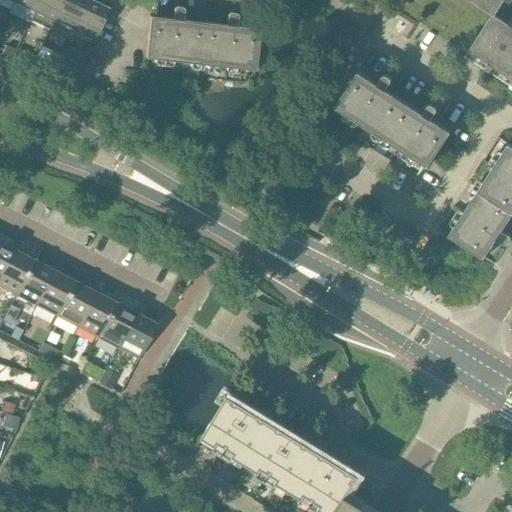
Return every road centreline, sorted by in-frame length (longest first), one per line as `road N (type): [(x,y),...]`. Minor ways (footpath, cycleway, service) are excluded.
road 1 (residential): [(288,134),(428,222),(501,113)]
road 2 (residential): [(401,481),(338,443),(323,399),(196,327)]
road 3 (tertiary): [(277,257),(320,293),(462,378)]
road 4 (tertiary): [(475,352),(318,269),(277,257)]
road 5 (tertiary): [(166,193),(59,117),(0,89)]
road 6 (residential): [(157,304),(0,222)]
road 7 (tertiary): [(0,140),(166,193)]
road 8 (residential): [(370,24),(501,113)]
road 9 (tertiary): [(277,257),(166,193)]
